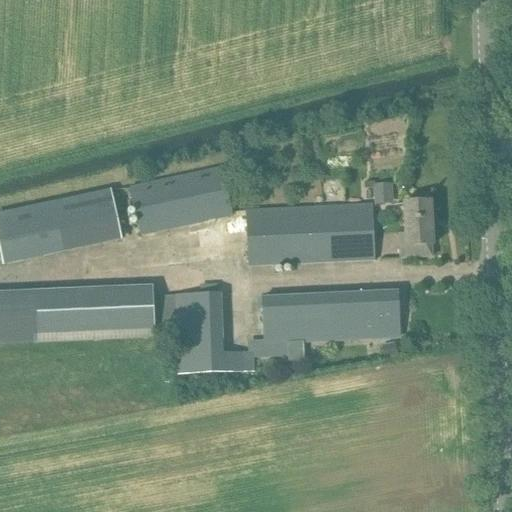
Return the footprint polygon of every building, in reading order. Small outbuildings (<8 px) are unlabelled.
[(232,215),(222,168),(130,188),(140,235),(232,215)] [(375,183),(376,203),(394,203),(394,182),(375,183)] [(121,239),(111,191),(0,214),(0,255),(2,265),(121,239)] [(414,203),(404,203),(406,259),(432,257),(431,245),(433,245),(431,202),(429,202),(429,195),(413,195),(414,203)] [(374,261),(371,205),(246,211),(248,267),(354,262),(374,261)] [(0,343),(154,337),(152,288),(0,293),(0,343)] [(359,294),(361,339),(399,338),(396,292),(359,294)] [(361,339),(359,294),(261,299),(263,341),(247,342),(248,352),(222,353),(219,294),(175,296),(179,376),(254,372),(253,359),(288,357),(288,343),(361,339)] [(394,357),(391,344),(382,346),(384,359),(394,357)]
